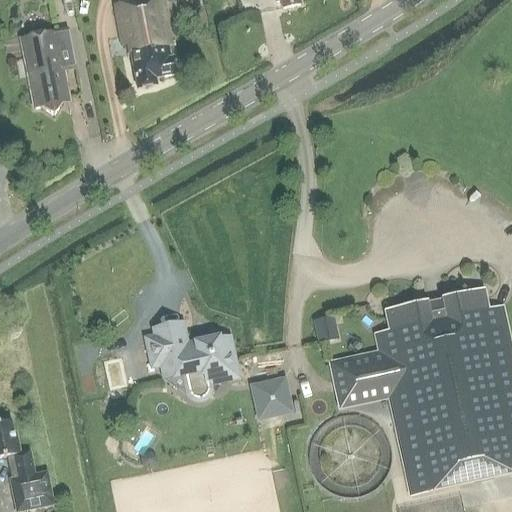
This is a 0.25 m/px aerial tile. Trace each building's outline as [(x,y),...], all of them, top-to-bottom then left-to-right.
[(155,81),(176,77),(172,58),(169,59),(167,49),(171,48),(162,0),(153,0),(114,7),(121,48),(124,47),(126,56),(130,56),(136,91),(156,87),(155,81)] [(297,0),(274,0),(275,3),(280,2),(282,10),(299,7),(297,0)] [(74,71),(69,45),(67,30),(19,39),(33,111),(41,110),(53,117),(60,106),(68,104),(62,73),(74,71)] [(412,497),(511,475),(511,361),(501,308),(488,311),(484,291),(385,313),(389,333),(377,335),(381,355),(332,366),(341,408),(390,397),(412,497)] [(314,318),(316,340),(336,339),(335,317),(314,318)] [(162,365),(165,379),(184,375),(189,395),(191,399),(196,401),(200,401),(204,399),(207,395),(209,390),(207,385),(236,378),(228,338),(185,347),(180,324),(154,329),(156,339),(147,341),(152,367),(162,365)] [(249,380),(254,420),(290,416),(285,375),(249,380)] [(0,460),(11,458),(16,480),(10,481),(16,511),(52,504),(46,474),(34,477),(29,453),(19,455),(15,434),(13,435),(10,422),(0,424),(0,460)]
